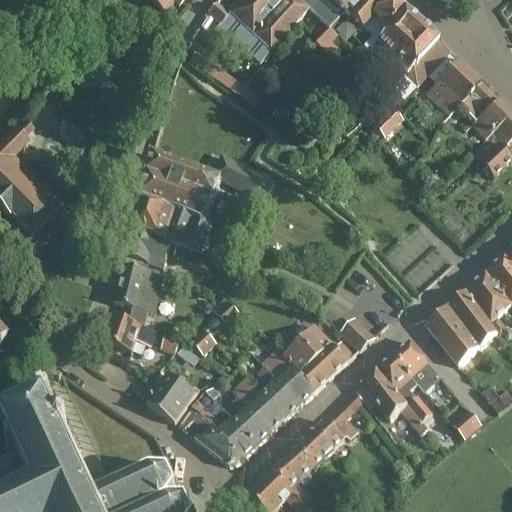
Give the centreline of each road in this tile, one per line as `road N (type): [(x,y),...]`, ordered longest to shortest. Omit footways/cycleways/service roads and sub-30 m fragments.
road 1 (residential): [(235,490),(511,232)]
road 2 (residential): [(40,345),(97,322),(155,106),(184,35)]
road 3 (residential): [(40,345),(235,490)]
road 4 (residential): [(184,35),(0,48)]
